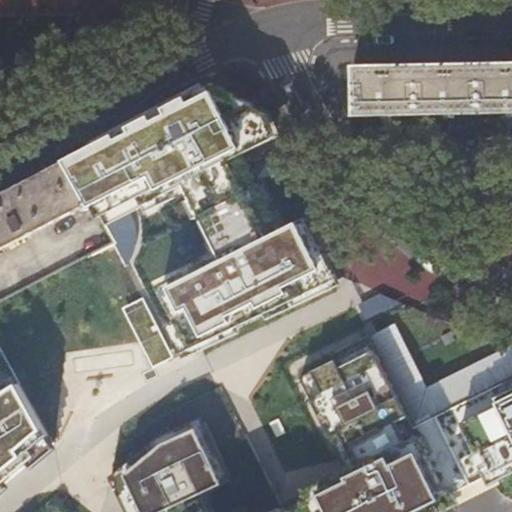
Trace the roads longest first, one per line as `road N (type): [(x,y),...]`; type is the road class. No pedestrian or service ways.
road 1 (residential): [(0,160),(204,54),(267,31)]
road 2 (residential): [(267,31),(340,18),(511,12)]
road 3 (residential): [(511,287),(435,257),(386,220),(338,162)]
road 4 (residential): [(511,158),(338,162)]
road 5 (residential): [(338,162),(267,31)]
road 6 (unknown): [(479,159),(496,281)]
